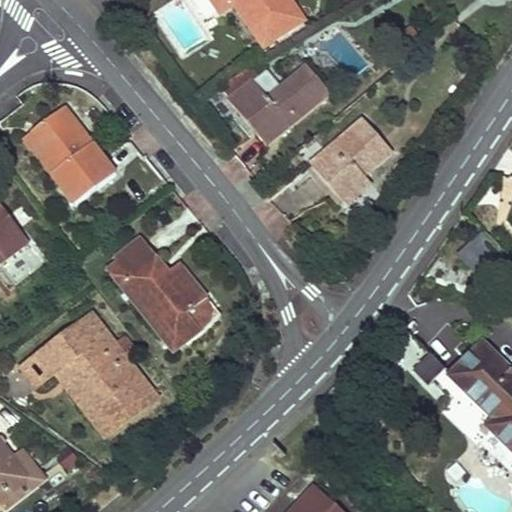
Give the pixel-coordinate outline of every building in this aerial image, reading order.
[(211,0),(220,13),(233,4),(246,23),(251,20),(261,35),(269,30),(277,43),(304,26),(286,0),(211,0)] [(251,20),(246,23),(264,51),(277,43),(269,30),(261,35),(251,20)] [(233,100),(231,102),(268,148),(333,94),(310,64),(269,97),(256,81),(261,77),(251,65),(221,87),(233,100)] [(65,110),(32,135),(55,165),(59,162),(64,168),(53,177),(76,207),(116,176),(65,110)] [(363,120),(310,166),(347,207),(372,186),(364,178),(392,154),(363,120)] [(32,135),(25,140),(53,177),(64,168),(59,162),(55,165),(32,135)] [(0,266),(1,267),(31,245),(0,205),(0,266)] [(482,235),(457,257),(473,274),(497,251),(482,235)] [(119,264),(107,273),(174,356),(201,334),(187,317),(207,301),(193,282),(186,288),(173,272),(170,275),(163,280),(151,265),(158,260),(142,239),(116,260),(119,264)] [(158,260),(151,265),(163,280),(170,275),(158,260)] [(180,267),(173,272),(186,288),(193,282),(180,267)] [(95,315),(36,358),(51,378),(53,375),(60,370),(74,387),(76,385),(107,426),(137,403),(132,395),(147,385),(95,315)] [(415,367),(427,352),(415,342),(403,357),(415,367)] [(511,374),(482,344),(450,376),(470,397),(496,422),(491,428),(511,450),(511,374)] [(434,355),(413,368),(424,387),(446,374),(434,355)] [(36,358),(21,370),(36,389),(51,378),(36,358)] [(60,370),(53,375),(105,440),(159,402),(147,385),(132,395),(137,403),(107,426),(76,385),(74,387),(60,370)] [(470,397),(458,409),(484,435),(491,428),(496,422),(470,397)] [(0,442),(0,495),(26,475),(0,442)] [(0,502),(29,480),(26,475),(0,495),(0,502)] [(342,511),(315,487),(292,511),(342,511)]
